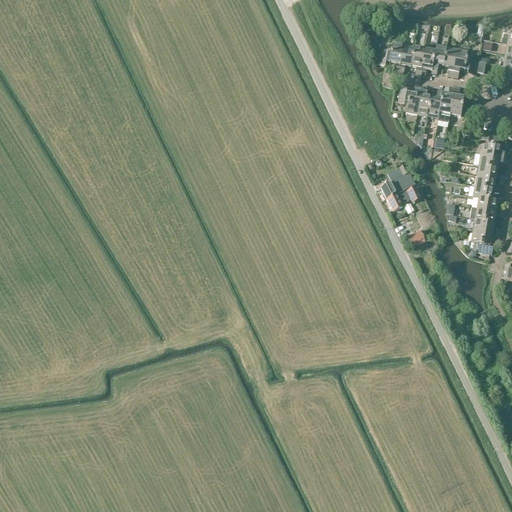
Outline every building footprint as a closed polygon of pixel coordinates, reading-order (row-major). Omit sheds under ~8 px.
[(501,46),(506,47),(511,48),(511,36),(508,36),(507,42),(502,41),(501,46)] [(393,75),(398,76),(403,48),(393,46),(391,56),(387,56),(388,54),(381,53),(378,67),(385,68),(386,65),(395,67),(393,75)] [(403,48),(398,76),(404,77),(405,69),(410,70),(414,50),(403,48)] [(436,48),(435,53),(432,73),(431,76),(437,77),(438,68),(443,69),(447,50),(436,48)] [(425,52),(414,50),(410,70),(416,71),(414,79),(420,80),(425,52)] [(447,50),(443,69),(449,70),(447,79),(453,80),(458,51),(447,50)] [(469,53),(458,51),(453,80),(458,81),(459,72),(468,74),(468,77),(474,78),(477,64),(470,63),(470,65),(467,64),(469,53)] [(425,52),(420,80),(425,81),(426,72),(432,73),(435,53),(425,52)] [(502,68),(511,70),(511,59),(504,58),(502,68)] [(511,70),(502,68),(500,79),(509,81),(511,82),(511,81),(511,70)] [(406,116),(417,118),(422,89),(417,88),(415,97),(406,95),(407,92),(400,91),(398,105),(404,106),(405,104),(408,105),(406,116)] [(448,125),(450,118),(455,89),(450,88),(448,97),(443,96),(438,122),(438,123),(448,125)] [(427,120),(431,100),(426,99),(427,90),(422,89),(417,118),(427,120)] [(460,90),(455,89),(450,118),(461,120),(462,111),(463,108),(464,100),(458,99),(460,90)] [(436,101),(431,100),(427,120),(438,122),(443,96),(443,93),(438,92),(436,101)] [(483,146),(481,157),(508,162),(509,157),(501,156),(502,147),(505,147),(507,141),(493,138),(491,145),(493,145),(493,148),(483,146)] [(435,142),(434,151),(442,152),(444,143),(435,142)] [(478,168),(498,171),(499,166),(507,168),(508,162),(481,157),(478,168)] [(497,177),(498,171),(478,168),(476,179),(504,184),(505,178),(497,177)] [(408,177),(403,170),(399,171),(403,179),(406,178),(408,177)] [(503,189),(504,184),(476,179),(474,189),(494,193),(495,187),(503,189)] [(388,204),(397,199),(406,195),(400,181),(391,185),(381,190),(388,204)] [(472,200),(478,201),(498,204),(498,205),(501,205),(502,200),(493,198),(494,193),(474,189),(472,200)] [(398,200),(397,199),(388,204),(393,215),(403,210),(402,208),(413,202),(415,205),(421,202),(416,192),(398,200)] [(476,212),(504,217),(505,211),(497,210),(498,205),(498,204),(478,201),(476,212)] [(470,221),(474,222),(494,226),(495,220),(504,222),(504,217),(476,212),(471,211),(470,221)] [(472,233),(501,238),(502,233),(493,231),(494,226),(474,222),(472,233)] [(410,252),(428,244),(424,233),(405,241),(410,252)] [(500,243),(501,238),(472,233),(469,251),(478,253),(477,255),(492,258),(493,251),(490,250),(491,242),(500,243)] [(511,272),(504,271),(503,278),(505,278),(504,282),(511,283),(511,272)]
